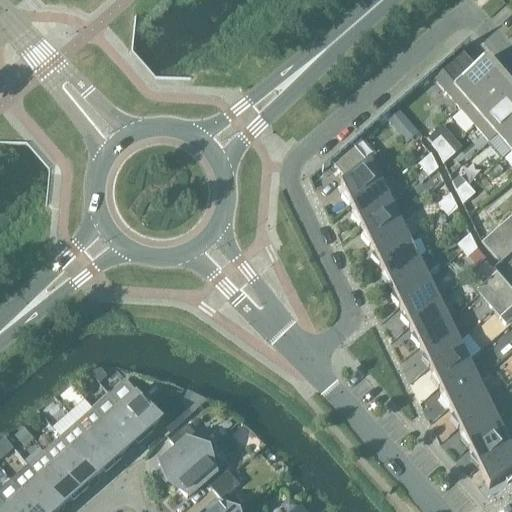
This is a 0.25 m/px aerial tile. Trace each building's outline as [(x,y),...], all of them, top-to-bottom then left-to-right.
[(431,77),(446,94),(476,68),(461,51),(431,77)] [(446,94),(460,111),(498,79),(483,62),(476,68),(446,94)] [(460,111),(475,128),(511,95),(498,79),(460,111)] [(489,144),(497,137),(511,123),(511,95),(475,128),(489,144)] [(399,113),(387,123),(396,133),(408,124),(399,113)] [(511,123),(497,137),(511,153),(511,152),(511,123)] [(440,137),(431,145),(436,150),(440,158),(450,149),(445,142),(440,137)] [(330,164),(345,182),(366,164),(351,147),(330,164)] [(450,149),(440,158),(443,166),(456,155),(455,154),(457,152),(453,147),(450,149)] [(418,166),(424,172),(434,163),(430,155),(418,166)] [(341,199),(349,208),(380,182),(369,160),(366,164),(345,182),(339,187),(344,196),(341,199)] [(434,163),(424,172),(429,179),(438,171),(434,163)] [(460,177),(452,184),(456,191),(459,198),(470,189),(465,183),(460,177)] [(351,219),(359,228),(390,202),(380,182),(349,208),(350,209),(350,208),(354,216),(351,219)] [(470,189),(459,198),(463,206),(475,195),(470,189)] [(438,206),(443,213),(454,203),(450,196),(438,206)] [(361,239),(369,248),(399,222),(390,202),(359,228),(359,229),(360,228),(364,236),(361,239)] [(454,203),(443,213),(448,219),(457,211),(454,203)] [(511,224),(508,221),(499,228),(511,243),(511,224)] [(370,259),(379,268),(409,242),(399,222),(369,248),(369,249),(370,248),(373,256),(370,259)] [(511,243),(499,228),(490,236),(508,257),(511,254),(511,243)] [(457,246),(463,253),(473,243),(470,236),(457,246)] [(490,236),(481,244),(498,265),(499,265),(508,257),(490,236)] [(380,279),(389,289),(419,262),(409,242),(379,268),(379,269),(379,268),(383,276),(380,279)] [(473,243),(463,253),(468,259),(477,251),(473,243)] [(390,299),(398,309),(429,282),(419,262),(389,289),(393,296),(390,299)] [(486,262),(476,270),(486,282),(496,274),(493,271),(492,270),(486,262)] [(475,292),(483,302),(483,301),(504,283),(496,274),(486,282),(475,292)] [(400,319),(408,329),(439,302),(429,282),(398,309),(399,309),(403,317),(400,319)] [(483,301),(483,302),(490,311),(491,310),(511,292),(504,283),(483,301)] [(491,310),(490,311),(498,320),(511,307),(511,292),(491,310)] [(410,340),(418,349),(449,323),(439,302),(408,329),(409,329),(413,337),(410,340)] [(511,307),(499,319),(498,320),(504,327),(505,326),(511,320),(511,307)] [(420,360),(428,369),(459,343),(449,323),(418,349),(419,350),(419,349),(423,357),(420,360)] [(430,380),(438,390),(469,363),(459,343),(428,369),(433,377),(430,380)] [(439,400),(448,410),(478,383),(469,363),(438,390),(439,390),(442,397),(439,400)] [(125,381),(108,396),(146,439),(153,432),(151,429),(160,421),(125,381)] [(449,420),(458,430),(488,403),(478,383),(448,410),(452,417),(449,420)] [(108,396),(92,410),(127,451),(135,443),(138,446),(146,439),(108,396)] [(84,401),(68,415),(75,425),(113,468),(120,461),(118,458),(127,451),(92,410),(84,401)] [(459,440),(468,450),(498,423),(488,403),(458,430),(462,438),(459,440)] [(183,406),(168,419),(170,421),(177,429),(192,416),(183,406)] [(68,415),(51,430),(59,439),(94,479),(103,471),(105,474),(113,468),(75,425),(68,415)] [(469,460),(477,470),(508,443),(498,423),(468,450),(472,458),(469,460)] [(160,470),(156,473),(165,484),(169,480),(172,483),(172,484),(209,451),(195,436),(186,426),(168,442),(176,451),(158,467),(160,470)] [(59,439),(43,453),(81,496),(88,489),(86,486),(94,479),(59,439)] [(511,451),(508,443),(477,470),(478,470),(488,491),(502,479),(507,485),(511,480),(511,451)] [(209,451),(172,484),(173,484),(186,500),(205,484),(213,493),(231,477),(222,467),(209,451)] [(43,453),(27,467),(62,507),(71,500),(73,502),(81,496),(43,453)] [(27,467),(11,481),(37,511),(56,511),(62,507),(27,467)] [(231,477),(213,493),(221,503),(239,487),(231,477)] [(37,511),(11,481),(0,490),(0,501),(9,511),(37,511)] [(288,500),(279,508),(283,511),(292,511),(296,509),(288,500)] [(9,511),(0,501),(0,511),(9,511)]
